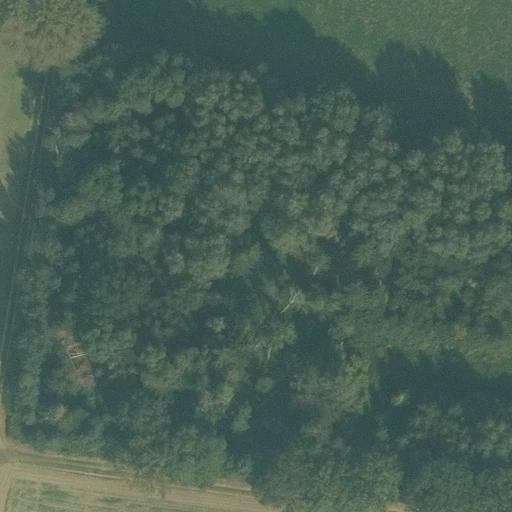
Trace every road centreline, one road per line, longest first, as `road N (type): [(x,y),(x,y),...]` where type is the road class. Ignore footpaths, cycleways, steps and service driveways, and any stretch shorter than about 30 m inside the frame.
road 1 (track): [(0,451),(418,511)]
road 2 (track): [(66,0),(0,403)]
road 3 (track): [(267,490),(295,388),(323,327)]
